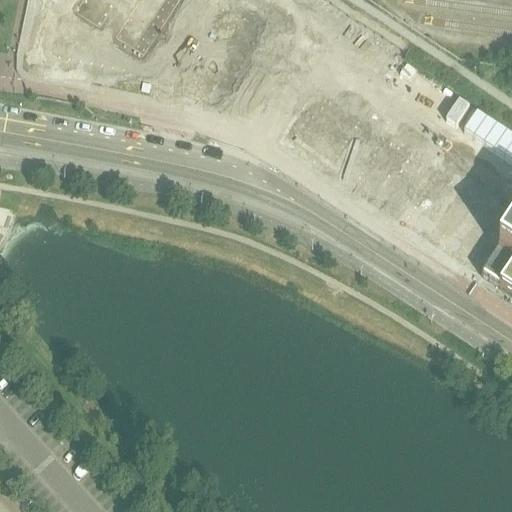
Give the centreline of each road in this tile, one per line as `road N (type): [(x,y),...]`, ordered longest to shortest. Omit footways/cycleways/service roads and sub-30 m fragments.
road 1 (tertiary): [(511,343),(292,203),(230,173),(0,122)]
road 2 (unclassified): [(87,511),(3,420)]
